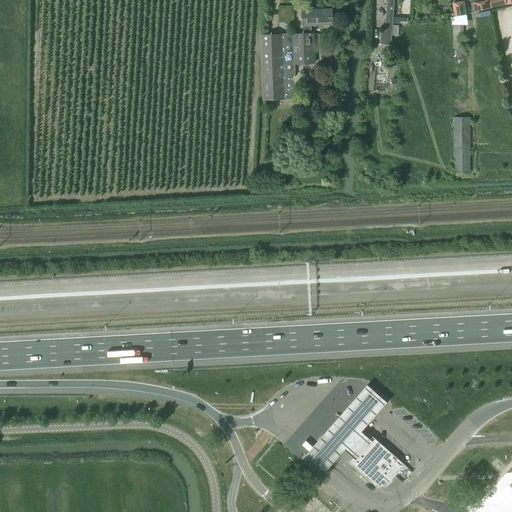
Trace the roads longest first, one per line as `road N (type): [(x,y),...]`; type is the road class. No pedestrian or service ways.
road 1 (motorway): [(511,278),(0,306)]
road 2 (motorway): [(0,356),(511,328)]
road 3 (unclassified): [(216,511),(213,474),(200,450),(175,431),(141,424),(0,431)]
road 4 (motorway): [(0,384),(152,389),(197,402),(220,419)]
